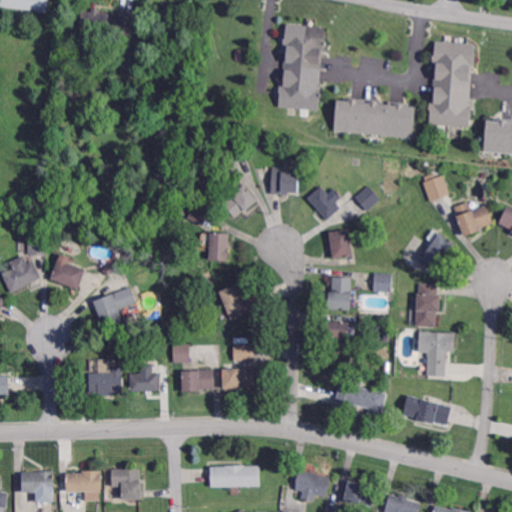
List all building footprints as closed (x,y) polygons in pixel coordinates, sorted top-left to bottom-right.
[(0,0),(50,0),(49,12),(0,4),(0,0)] [(101,11),(111,12),(110,17),(118,18),(119,13),(136,15),(134,33),(81,27),(83,9),(94,10),(95,6),(102,7),(101,11)] [(325,53),(322,52),(322,61),(323,61),(321,84),(323,84),(322,94),(320,94),(319,111),(278,107),(280,86),(282,86),(286,48),(283,47),(285,24),(328,28),(325,53)] [(476,69),(473,69),(472,77),(473,77),(472,100),(474,100),(473,111),(471,111),(470,127),(429,125),(431,103),(433,103),(436,65),(433,65),(435,42),(477,45),(476,69)] [(106,100),(94,97),(93,102),(70,97),(74,78),(109,85),(106,100)] [(358,103),(370,104),(370,101),(379,102),(378,104),(396,106),(396,104),(405,105),(405,107),(417,108),(414,139),(335,131),(338,100),(349,102),(349,100),(358,100),(358,103)] [(508,123),(511,123),(511,154),(485,152),(488,121),(500,122),(500,120),(509,121),(508,123)] [(229,168),(218,151),(235,140),(246,157),(229,168)] [(300,191),(289,190),(289,194),(272,193),(274,165),(288,166),(288,170),(302,171),(300,191)] [(436,175),(443,172),(450,192),(431,199),(423,180),(426,179),(425,174),(435,170),(436,175)] [(238,217),(225,202),(247,183),(260,198),(238,217)] [(331,192),(337,187),(344,195),(338,201),(342,206),(329,219),(309,197),(324,184),(331,192)] [(368,210),(357,196),(371,184),(383,197),(368,210)] [(202,224),(189,216),(198,201),(211,209),(202,224)] [(466,236),(458,214),(489,202),(496,221),(481,226),(482,230),(466,236)] [(511,226),(500,221),(509,203),(511,204),(511,226)] [(334,258),(331,231),(351,228),(355,255),(334,258)] [(230,259),(211,259),(212,230),(232,231),(230,259)] [(438,269),(422,258),(441,232),(457,243),(450,253),(438,269)] [(47,253),(30,253),(30,236),(48,236),(47,253)] [(29,262),(35,259),(43,277),(12,291),(4,272),(15,267),(12,261),(26,254),(29,262)] [(80,288),(52,277),(60,258),(88,269),(80,288)] [(394,290),(376,290),(377,272),(394,272),(394,290)] [(351,310),(328,308),(330,290),(332,290),(333,276),(354,278),(351,310)] [(442,310),(438,310),(438,326),(418,325),(420,282),(440,283),(439,293),(443,293),(442,310)] [(245,296),(249,295),(255,309),(233,318),(221,290),(239,283),(245,296)] [(107,329),(95,300),(133,285),(139,300),(120,308),(126,321),(107,329)] [(0,315),(0,293),(8,297),(0,315)] [(351,353),(331,352),(332,336),(328,336),(329,319),(352,320),(351,353)] [(457,351),(449,350),(449,375),(429,375),(430,350),(421,350),(421,330),(458,331),(457,351)] [(176,361),(175,342),(191,342),(192,361),(176,361)] [(256,359),(236,359),(236,344),(256,343),(256,359)] [(116,395),(100,395),(100,391),(91,392),(91,372),(113,371),(113,365),(124,365),(124,390),(116,390),(116,395)] [(226,386),(225,368),(257,366),(258,384),(226,386)] [(185,390),(183,369),(216,367),(217,388),(185,390)] [(132,390),(132,371),(161,371),(161,390),(132,390)] [(12,394),(0,394),(0,374),(12,374),(12,394)] [(362,386),(389,392),(383,416),(370,412),(371,407),(354,403),(353,408),(337,404),(343,381),(350,383),(352,374),(364,377),(362,386)] [(449,424),(437,420),(436,423),(418,419),(419,416),(406,412),(411,393),(440,401),(440,403),(453,407),(449,424)] [(213,486),(213,464),(262,463),(263,485),(213,486)] [(68,491),(68,471),(83,471),(83,468),(104,468),(104,490),(68,491)] [(327,495),(318,492),(316,501),(301,497),(303,490),(298,488),(303,468),(332,476),(327,495)] [(124,500),(122,470),(141,469),(143,499),(124,500)] [(24,490),(23,471),(55,470),(56,489),(24,490)] [(1,491),(1,475),(0,475),(0,505),(7,506),(8,491),(1,491)] [(374,505),(346,499),(351,478),(367,482),(366,484),(378,487),(374,505)] [(409,498),(424,502),(420,511),(390,511),(387,511),(392,493),(400,496),(401,492),(410,494),(409,498)] [(342,511),(343,507),(328,503),(325,511),(342,511)]
